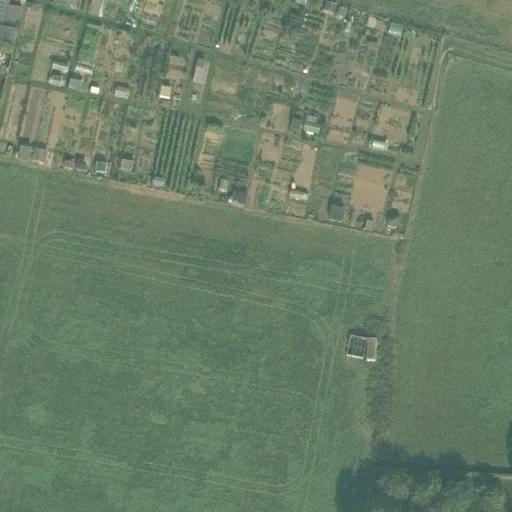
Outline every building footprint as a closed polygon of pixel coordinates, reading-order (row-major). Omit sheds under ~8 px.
[(0,0),(0,27),(2,28),(8,0),(0,0)] [(305,123),(303,132),(318,136),(320,127),(305,123)] [(152,189),(162,191),(163,182),(154,180),(152,189)] [(245,211),(247,200),(233,197),(231,207),(245,211)] [(341,226),(344,212),(334,210),(330,213),(328,223),(341,226)] [(373,361),(377,341),(351,335),(347,355),(373,361)]
